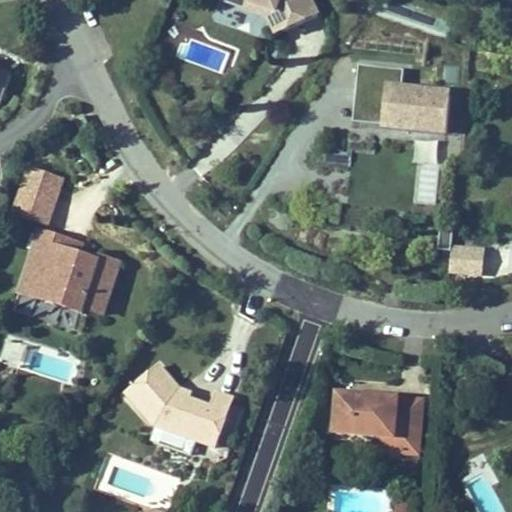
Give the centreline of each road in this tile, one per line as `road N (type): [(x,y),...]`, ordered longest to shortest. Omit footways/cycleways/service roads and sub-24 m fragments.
road 1 (residential): [(76,39),(163,198),(208,244),(316,305)]
road 2 (residential): [(316,305),(245,511)]
road 3 (residential): [(316,305),(382,319),(511,316)]
road 4 (residential): [(76,39),(35,120),(0,144)]
